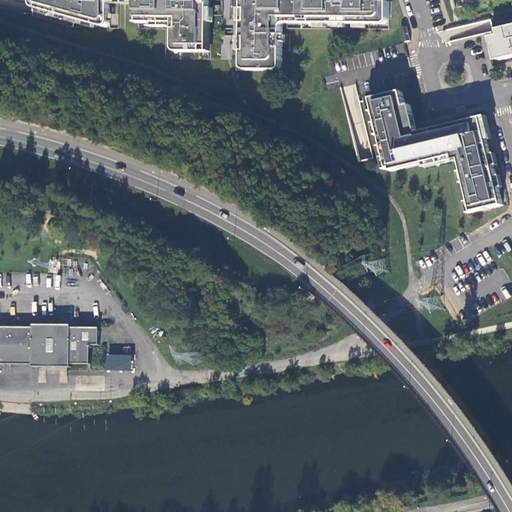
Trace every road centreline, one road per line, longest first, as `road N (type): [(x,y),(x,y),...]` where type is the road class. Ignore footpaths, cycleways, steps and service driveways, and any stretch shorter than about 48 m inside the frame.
road 1 (primary): [(0,136),(136,177),(301,267),(426,380),(511,499)]
road 2 (residential): [(338,352),(420,283),(511,226)]
